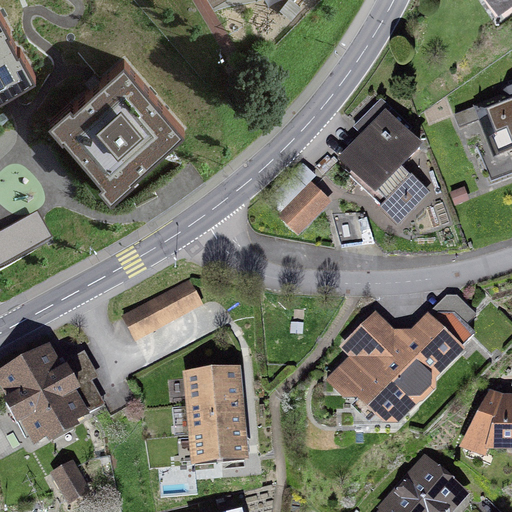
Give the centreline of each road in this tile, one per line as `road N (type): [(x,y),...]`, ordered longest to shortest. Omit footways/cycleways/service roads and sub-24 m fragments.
road 1 (residential): [(204,215),(242,264),(318,283),(430,279),(511,257)]
road 2 (secondary): [(204,215),(295,138),(355,67),(394,0)]
road 3 (secondary): [(0,334),(204,215)]
